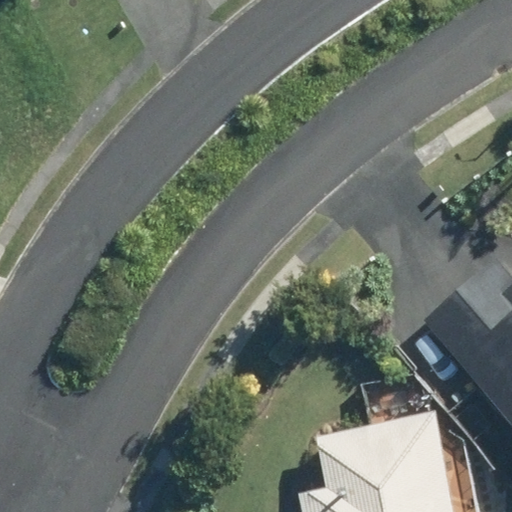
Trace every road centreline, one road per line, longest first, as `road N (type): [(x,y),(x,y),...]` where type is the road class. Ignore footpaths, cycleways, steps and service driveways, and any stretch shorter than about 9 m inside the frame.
road 1 (tertiary): [(511,28),(363,114),(248,213),(70,511)]
road 2 (tertiary): [(0,374),(59,266),(112,194),(249,54),(323,0)]
